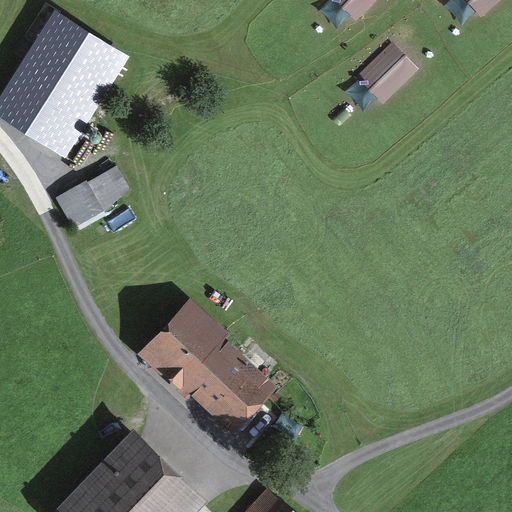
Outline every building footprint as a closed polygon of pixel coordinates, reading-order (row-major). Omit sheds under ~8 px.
[(58,18),(0,107),(0,109),(57,147),(116,55),(58,18)] [(125,110),(142,120),(151,105),(165,114),(181,86),(149,68),(125,110)] [(200,160),(154,184),(172,217),(218,194),(200,160)] [(114,172),(58,201),(78,233),(107,216),(130,192),(114,172)] [(242,210),(201,238),(223,270),(265,241),(242,210)] [(252,283),(254,321),(304,318),(303,281),(252,283)] [(189,303),(148,347),(232,426),(273,382),(189,303)] [(197,511),(206,503),(139,439),(68,511),(197,511)] [(292,511),(268,493),(252,511),(292,511)]
